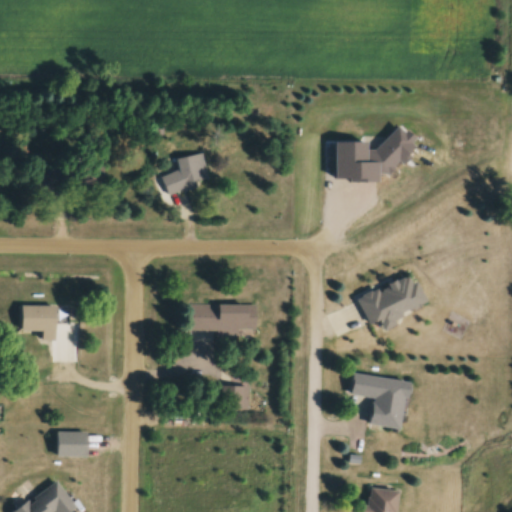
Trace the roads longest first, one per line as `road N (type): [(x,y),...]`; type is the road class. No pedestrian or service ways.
road 1 (residential): [(133,511),(138,248)]
road 2 (residential): [(312,511),(313,252)]
road 3 (track): [(511,103),(478,108),(396,203),(351,240),(313,252)]
road 4 (residential): [(313,252),(138,248)]
road 5 (residential): [(138,248),(0,246)]
